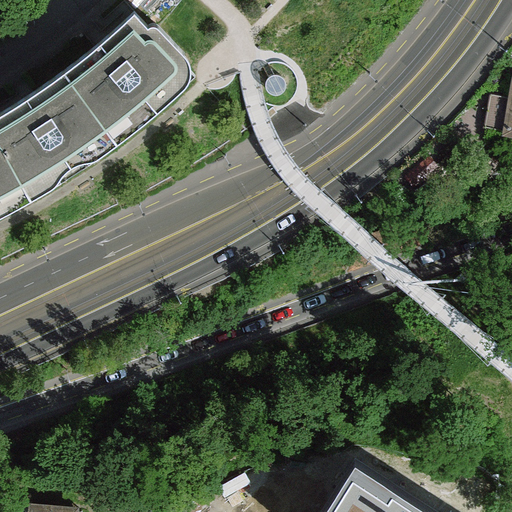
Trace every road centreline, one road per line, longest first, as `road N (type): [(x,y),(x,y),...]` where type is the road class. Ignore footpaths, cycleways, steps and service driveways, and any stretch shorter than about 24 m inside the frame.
road 1 (secondary): [(0,365),(222,259),(354,177),(445,92),(511,4)]
road 2 (secondary): [(0,413),(511,230)]
road 3 (secondary): [(336,140),(0,300)]
road 4 (secondary): [(463,0),(391,89),(336,140)]
